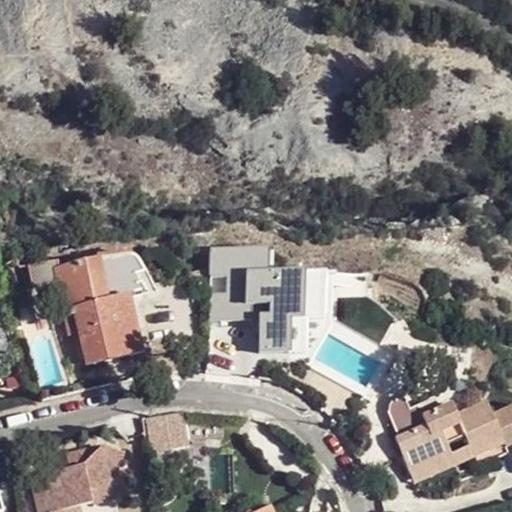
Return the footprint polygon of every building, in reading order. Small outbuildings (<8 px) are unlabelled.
[(323,257),(302,258),(303,275),(323,276),(323,257)] [(99,262),(82,265),(93,306),(109,302),(99,262)] [(93,306),(82,265),(57,271),(55,265),(27,267),(32,291),(56,286),(64,316),(74,313),(76,324),(86,367),(142,353),(129,297),(109,302),(93,306)] [(244,269),(207,269),(206,310),(254,309),(255,327),(250,327),(251,348),(277,349),(277,336),(301,337),(301,312),(315,312),(314,289),(245,289),(245,282),(244,269)] [(66,326),(76,324),(74,313),(64,316),(66,326)] [(445,425),(438,409),(434,401),(417,409),(425,428),(394,440),(409,475),(451,456),(446,446),(463,438),(467,449),(473,460),(505,446),(507,449),(511,446),(511,408),(492,417),(486,404),(457,416),(458,420),(445,425)] [(452,405),(438,409),(445,425),(458,420),(457,416),(452,405)] [(208,412),(176,413),(182,447),(210,444),(208,412)] [(176,413),(147,418),(152,454),(182,447),(176,413)] [(67,456),(69,468),(30,477),(37,511),(117,511),(112,491),(120,489),(116,473),(123,455),(101,447),(98,455),(89,451),(67,456)] [(456,467),(473,460),(467,449),(451,456),(456,467)] [(456,467),(451,456),(409,475),(414,486),(456,467)]
